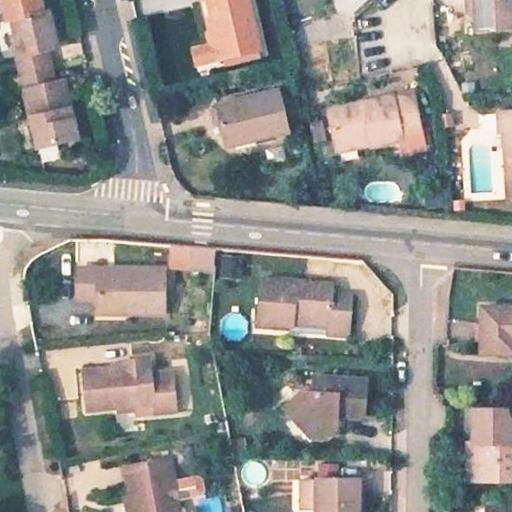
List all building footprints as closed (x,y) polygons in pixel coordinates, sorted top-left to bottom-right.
[(3,0),(7,16),(12,15),(21,49),(17,50),(21,72),(51,64),(47,46),(55,44),(46,6),(41,7),(39,0),(3,0)] [(204,0),(212,33),(219,63),(260,53),(247,0),(204,0)] [(475,12),(474,0),(466,0),(467,11),(475,12)] [(511,0),(474,0),(475,12),(475,29),(511,28),(511,0)] [(219,63),(212,33),(206,35),(213,64),(219,63)] [(22,87),(35,142),(38,141),(54,137),(77,132),(63,74),(54,77),(51,64),(21,72),(19,72),(22,87)] [(19,72),(2,76),(6,91),(22,87),(19,72)] [(251,136),(289,127),(279,88),(214,103),(223,140),(232,138),(233,147),(253,143),(251,136)] [(408,88),(326,109),(334,142),(366,134),(369,144),(400,136),(399,133),(418,128),(408,88)] [(511,153),(507,154),(508,192),(511,191),(511,106),(498,107),(499,126),(506,125),(511,125),(511,153)] [(449,121),(449,110),(440,111),(441,122),(449,121)] [(323,142),(318,124),(308,127),(313,145),(323,142)] [(366,134),(334,142),(337,152),(369,144),(366,134)] [(54,137),(38,141),(41,155),(57,151),(54,137)] [(211,270),(214,245),(193,243),(191,268),(211,270)] [(95,307),(132,307),(133,312),(164,312),(162,266),(76,268),(76,299),(95,298),(95,307)] [(253,321),(289,325),(289,316),(325,319),(324,332),(345,334),(348,295),(327,293),(327,283),(258,277),(253,321)] [(511,305),(481,305),(480,353),(511,353),(511,305)] [(325,319),(289,316),(289,325),(288,329),(324,332),(325,319)] [(130,415),(165,413),(165,412),(162,372),(141,374),(139,359),(129,360),(130,366),(119,367),(82,369),(86,411),(110,408),(129,407),(130,415)] [(332,415),(337,411),(364,412),(365,375),(315,372),(314,385),(303,385),(284,401),(301,421),(314,421),(315,421),(324,432),(335,422),(336,420),(332,415)] [(111,417),(130,415),(129,407),(110,408),(111,417)] [(475,443),(475,480),(511,480),(510,409),(472,409),(472,443),(475,443)] [(129,491),(134,511),(177,511),(178,511),(167,454),(123,463),(129,491)] [(195,472),(172,477),(175,496),(199,491),(203,487),(201,475),(195,472)] [(356,511),(357,490),(315,490),(315,495),(301,494),(300,511),(356,511)] [(134,511),(129,491),(123,493),(127,511),(134,511)] [(198,511),(220,511),(218,494),(196,497),(198,511)] [(511,511),(511,499),(487,500),(486,511),(511,511)]
